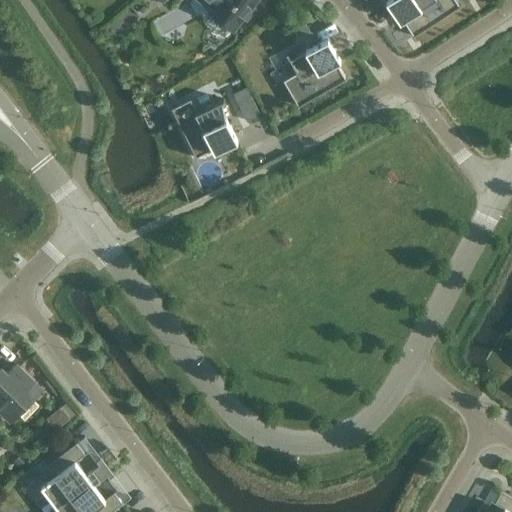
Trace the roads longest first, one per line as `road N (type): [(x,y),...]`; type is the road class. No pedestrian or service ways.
road 1 (residential): [(409,365),(384,406),(355,428),(327,440),(272,440),(223,403),(83,222)]
road 2 (residential): [(184,511),(14,295)]
road 3 (residential): [(494,194),(409,365)]
road 4 (residential): [(494,194),(402,79)]
road 5 (residential): [(402,79),(284,142)]
